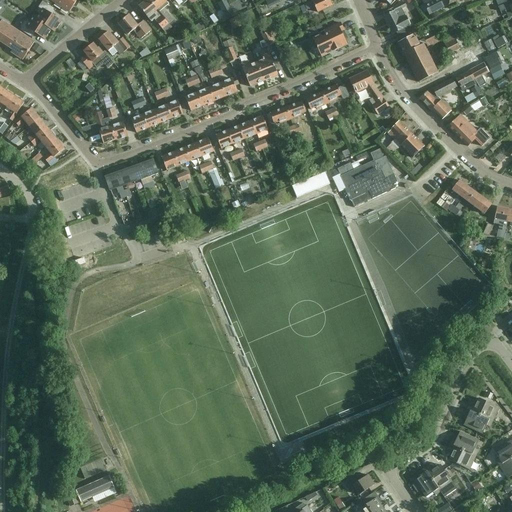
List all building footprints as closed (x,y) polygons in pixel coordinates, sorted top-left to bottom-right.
[(49,0),(68,13),(76,0),(49,0)] [(162,15),(159,12),(148,0),(146,0),(139,7),(151,22),(156,18),(156,19),(162,15)] [(165,0),(148,0),(159,12),(162,15),(166,20),(169,24),(173,20),(162,7),(167,3),(165,0)] [(226,0),(225,0),(219,4),(227,20),(235,16),(226,0)] [(317,13),(332,6),(329,0),(314,0),(312,1),(305,5),(307,10),(314,7),(317,13)] [(429,15),(443,7),(439,0),(422,0),(422,1),(429,15)] [(506,0),(495,0),(498,7),(500,11),(504,10),(505,12),(511,9),(511,12),(511,0),(508,3),(506,0)] [(25,19),(18,29),(32,38),(35,33),(44,39),(51,30),(54,32),(61,21),(57,19),(52,16),(56,10),(47,4),(43,1),(35,12),(39,15),(36,20),(32,17),(29,22),(25,19)] [(401,9),(406,6),(404,2),(386,12),(383,14),(393,33),(409,25),(403,12),(401,9)] [(141,39),(151,31),(143,21),(137,26),(129,15),(118,24),(127,35),(133,31),(141,39)] [(0,21),(0,41),(17,53),(15,56),(22,60),(34,42),(1,20),(0,21)] [(171,27),(169,24),(166,20),(159,25),(165,32),(171,27)] [(340,23),(326,30),(336,51),(341,48),(347,45),(340,31),(343,30),(340,23)] [(320,25),(315,27),(318,34),(324,31),(320,25)] [(333,52),(336,51),(326,30),(324,31),(318,34),(320,36),(313,40),(321,57),(333,52)] [(108,32),(99,40),(108,51),(111,56),(117,51),(120,55),(130,48),(122,39),(118,42),(114,37),(113,38),(108,32)] [(268,47),(274,44),(268,32),(262,36),(268,47)] [(442,40),(449,54),(464,46),(457,32),(442,40)] [(414,35),(398,43),(404,55),(423,45),(425,44),(427,47),(432,44),(432,45),(442,40),(439,33),(424,41),(423,39),(417,42),(414,35)] [(198,35),(192,38),(194,43),(201,40),(198,35)] [(497,48),(505,44),(507,43),(503,36),(499,38),(497,35),(492,39),(497,48)] [(308,47),(314,44),(310,36),(304,39),(308,47)] [(230,40),(222,43),(225,50),(232,47),(233,46),(230,40)] [(37,44),(33,49),(38,53),(42,48),(37,44)] [(108,68),(114,63),(105,52),(103,53),(98,48),(98,49),(94,44),(84,52),(86,55),(81,60),(89,69),(95,65),(99,65),(103,62),(108,68)] [(423,45),(404,55),(418,82),(437,72),(423,45)] [(176,46),(164,52),(168,61),(180,56),(176,46)] [(230,62),(237,59),(232,47),(225,50),(230,62)] [(496,52),(484,58),(490,69),(499,64),(501,63),(496,52)] [(263,60),(257,62),(264,81),(278,76),(269,53),(261,56),(263,60)] [(197,61),(190,64),(192,69),(199,66),(197,61)] [(264,81),(257,62),(250,65),(248,61),(241,64),(250,87),(264,81)] [(483,63),(470,70),(475,79),(477,83),(479,87),(486,83),(483,78),(490,75),(483,63)] [(490,69),(488,70),(494,80),(504,75),(499,64),(490,69)] [(217,77),(222,74),(219,67),(214,69),(217,77)] [(217,77),(214,69),(208,71),(211,79),(217,77)] [(477,83),(475,79),(470,70),(456,78),(462,90),(477,83)] [(377,115),(389,107),(383,99),(382,99),(373,85),(374,85),(367,71),(349,79),(355,93),(366,88),(372,98),(368,100),(372,106),(371,106),(377,115)] [(194,86),(199,84),(196,76),(191,79),(194,86)] [(188,88),(194,86),(191,79),(191,78),(185,81),(188,88)] [(220,84),(225,97),(237,92),(232,79),(220,84)] [(438,97),(457,87),(452,79),(427,92),(420,99),(431,110),(432,109),(442,120),(451,111),(438,97)] [(89,84),(85,87),(90,93),(94,90),(89,84)] [(220,84),(208,88),(214,102),(225,97),(220,84)] [(343,86),(338,89),(336,85),(321,93),(326,104),(337,99),(336,97),(340,95),(342,99),(348,96),(343,86)] [(478,86),(471,90),(473,93),(475,97),(482,94),(478,86)] [(202,106),(214,102),(208,88),(197,93),(202,106)] [(0,103),(6,107),(13,96),(2,89),(0,92),(0,103)] [(163,99),(169,96),(166,89),(160,91),(163,99)] [(163,99),(160,91),(154,93),(157,101),(163,99)] [(190,111),(202,106),(197,93),(185,98),(190,111)] [(316,109),(326,104),(321,93),(305,100),(310,110),(315,107),(316,109)] [(13,96),(6,107),(10,110),(9,113),(10,113),(7,118),(11,121),(16,114),(23,103),(13,96)] [(140,108),(145,105),(142,98),(136,100),(140,108)] [(140,108),(136,100),(131,102),(134,110),(140,108)] [(177,101),(165,106),(171,119),(183,114),(177,101)] [(302,102),(286,108),(290,120),(301,116),(301,114),(306,112),(302,102)] [(159,123),(171,119),(165,106),(154,110),(159,123)] [(465,115),(470,111),(467,107),(462,112),(465,115)] [(280,124),(290,120),(286,108),(270,114),(274,124),(279,122),(280,124)] [(333,118),(338,116),(334,108),(329,110),(333,118)] [(23,119),(29,127),(39,119),(31,109),(21,117),(14,122),(18,126),(22,123),(21,121),(23,119)] [(109,118),(114,117),(112,109),(106,110),(109,118)] [(154,110),(142,115),(148,128),(159,123),(154,110)] [(333,118),(329,110),(325,113),(329,120),(333,118)] [(100,111),(93,113),(98,130),(99,130),(103,144),(115,140),(111,127),(109,118),(102,120),(100,111)] [(79,113),(73,118),(77,122),(83,118),(79,113)] [(136,133),(148,128),(142,115),(130,120),(136,133)] [(460,115),(448,126),(468,146),(475,139),(482,146),(490,138),(480,128),(477,132),(460,115)] [(262,117),(250,122),(256,135),(268,130),(262,117)] [(31,142),(37,137),(47,129),(39,119),(29,127),(35,134),(33,136),(32,135),(28,138),(31,142)] [(239,126),(244,140),(256,135),(250,122),(239,126)] [(399,122),(388,133),(394,139),(390,143),(397,150),(401,146),(413,158),(424,146),(399,122)] [(123,123),(111,127),(115,140),(127,136),(123,123)] [(296,134),(301,132),(298,124),(293,126),(296,134)] [(233,144),(244,140),(239,126),(227,131),(233,144)] [(290,136),(296,134),(293,126),(287,128),(290,136)] [(39,139),(45,147),(55,139),(47,129),(37,137),(31,142),(34,146),(39,143),(37,141),(39,139)] [(221,149),(233,144),(227,131),(215,136),(221,149)] [(208,138),(196,143),(201,157),(213,152),(208,138)] [(47,163),(53,157),(63,150),(55,139),(45,147),(52,155),(49,157),(48,155),(44,159),(47,163)] [(262,150),(267,148),(264,140),(259,142),(262,150)] [(262,150),(259,142),(253,145),(256,152),(262,150)] [(196,143),(184,148),(190,161),(201,157),(196,143)] [(178,166),(190,161),(184,148),(173,153),(178,166)] [(239,159),(244,157),(241,149),(236,151),(239,159)] [(337,169),(333,171),(334,174),(335,176),(339,174),(347,189),(344,190),(350,201),(351,201),(354,208),(372,199),(396,188),(394,185),(398,183),(393,174),(385,156),(383,157),(379,149),(369,154),(373,161),(354,170),(350,163),(337,169)] [(233,161),(239,159),(236,151),(230,154),(233,161)] [(42,157),(38,153),(31,160),(34,164),(42,157)] [(166,171),(178,166),(173,153),(161,157),(166,171)] [(152,160),(140,165),(149,189),(154,187),(150,176),(157,173),(152,160)] [(208,171),(213,169),(210,161),(204,164),(208,171)] [(208,171),(204,164),(199,166),(202,174),(208,171)] [(140,165),(129,169),(134,182),(140,180),(144,190),(149,189),(140,165)] [(122,186),(134,182),(129,169),(117,173),(122,186)] [(184,181),(190,179),(187,171),(181,173),(184,181)] [(122,186),(117,173),(105,178),(110,191),(116,188),(118,193),(119,193),(121,199),(126,197),(124,191),(122,186)] [(184,181),(181,173),(175,176),(179,183),(184,181)] [(325,173),(292,186),(296,198),(330,184),(325,173)] [(221,179),(220,179),(213,182),(215,189),(224,185),(221,179)] [(452,190),(463,198),(470,188),(459,180),(452,190)] [(0,197),(10,194),(7,186),(0,188),(0,197)] [(463,198),(473,206),(481,196),(470,188),(463,198)] [(144,194),(150,209),(155,207),(150,191),(144,194)] [(492,205),(481,196),(473,206),(484,214),(492,205)] [(445,203),(441,207),(446,211),(449,206),(445,203)] [(494,219),(493,223),(499,224),(497,237),(504,238),(505,234),(508,222),(510,210),(497,207),(494,219)] [(459,211),(457,215),(462,219),(465,215),(460,211),(459,211)] [(124,226),(134,222),(132,215),(121,218),(124,226)] [(488,224),(483,235),(489,236),(493,226),(488,224)] [(157,243),(163,241),(159,227),(148,230),(149,233),(131,238),(134,248),(150,243),(149,240),(156,238),(157,243)] [(467,410),(492,422),(499,408),(479,399),(476,404),(471,401),(467,410)] [(490,427),(492,422),(467,410),(463,418),(466,420),(464,425),(483,434),(486,426),(490,427)] [(454,436),(450,444),(476,456),(478,450),(475,449),(479,441),(460,432),(457,437),(454,436)] [(499,466),(511,457),(511,440),(494,451),(499,459),(496,460),(499,466)] [(450,444),(446,453),(452,455),(449,461),(453,462),(451,466),(459,469),(460,466),(469,470),(476,456),(450,444)] [(511,457),(499,466),(507,479),(511,475),(511,457)] [(432,463),(424,469),(440,492),(444,497),(457,489),(453,483),(440,465),(435,469),(432,463)] [(435,495),(440,492),(424,469),(417,474),(419,477),(414,480),(415,482),(419,488),(426,497),(433,492),(435,495)] [(359,495),(375,485),(368,475),(360,481),(356,476),(344,484),(350,493),(355,489),(359,495)] [(76,491),(81,502),(114,488),(109,477),(76,491)] [(464,477),(459,480),(462,485),(467,482),(464,477)] [(476,481),(471,484),(475,492),(481,488),(476,481)] [(375,492),(359,503),(362,508),(360,509),(361,510),(361,511),(375,511),(382,507),(379,502),(381,501),(375,492)] [(70,506),(78,503),(74,493),(66,497),(70,506)] [(311,511),(307,505),(305,507),(303,503),(290,511),(311,511)] [(342,503),(337,506),(340,511),(345,508),(342,503)] [(448,503),(442,507),(445,511),(447,511),(452,509),(448,503)]
